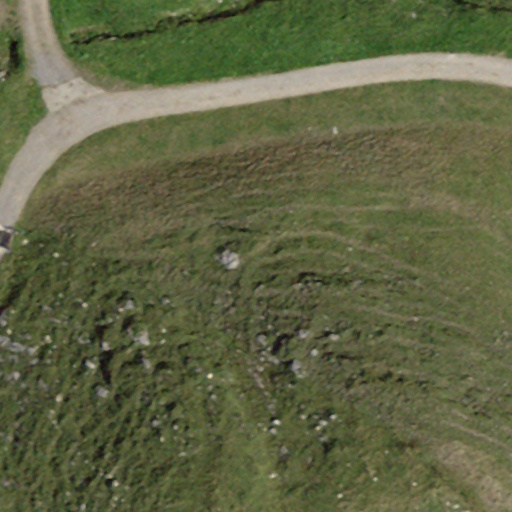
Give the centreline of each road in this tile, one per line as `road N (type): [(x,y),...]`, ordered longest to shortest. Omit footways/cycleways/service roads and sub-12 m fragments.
road 1 (unclassified): [(511,74),(431,65),(99,113),(49,141),(0,232)]
road 2 (track): [(81,120),(51,66),(38,0)]
